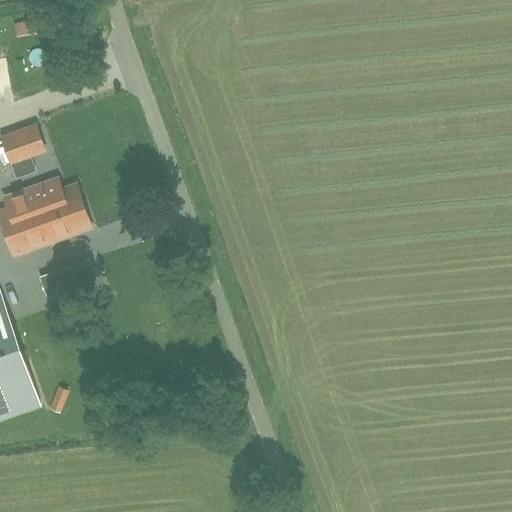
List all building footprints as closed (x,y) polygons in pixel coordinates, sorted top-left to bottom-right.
[(24,37),(42,34),(39,20),(21,23),(24,37)] [(2,138),(10,162),(44,150),(35,126),(2,138)] [(31,160),(15,165),(20,180),(36,175),(31,160)] [(0,212),(0,219),(13,255),(90,227),(75,186),(61,191),(57,180),(4,199),(8,210),(0,212)] [(82,286),(74,265),(40,277),(48,298),(82,286)] [(0,419),(39,405),(0,296),(0,419)]
